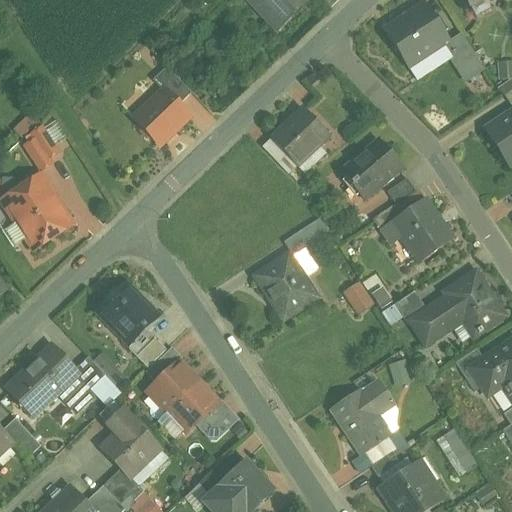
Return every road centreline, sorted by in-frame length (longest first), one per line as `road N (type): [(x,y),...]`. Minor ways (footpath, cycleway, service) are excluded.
road 1 (residential): [(324,511),(134,221)]
road 2 (residential): [(511,274),(427,146),(325,40)]
road 3 (residential): [(134,221),(325,40)]
road 4 (residential): [(0,348),(134,221)]
